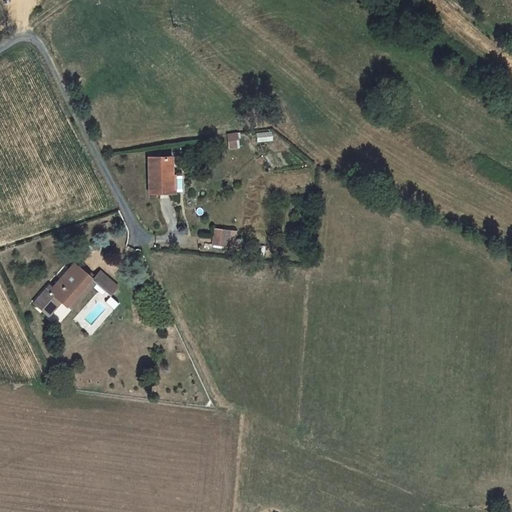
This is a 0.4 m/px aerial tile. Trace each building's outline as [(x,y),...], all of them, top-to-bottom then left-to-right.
[(258,142),(273,139),(271,130),(256,133),(258,142)] [(175,193),(173,160),(152,160),(153,193),(175,193)] [(238,246),(239,229),(214,228),(212,245),(238,246)] [(89,279),(71,262),(47,291),(53,297),(58,301),(65,308),(89,280),(89,279)] [(89,280),(107,295),(114,284),(96,268),(89,279),(89,280)] [(53,297),(47,291),(44,290),(32,304),(41,312),(53,297)] [(45,315),(58,301),(53,297),(41,312),(45,315)]
